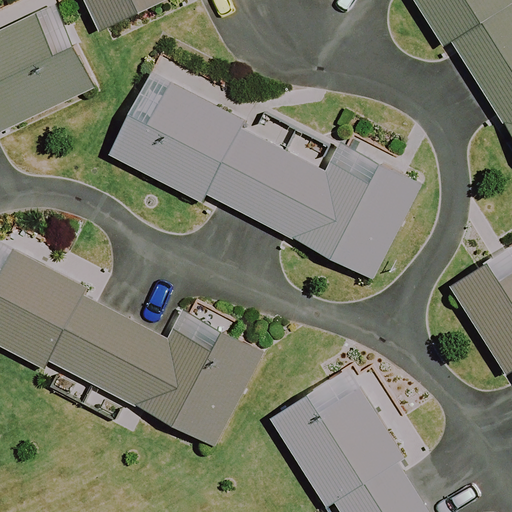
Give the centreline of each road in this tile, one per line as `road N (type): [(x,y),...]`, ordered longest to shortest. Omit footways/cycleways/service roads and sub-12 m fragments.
road 1 (residential): [(394,335),(448,236),(461,185),(453,140),(381,86),(286,60),(244,20)]
road 2 (residential): [(394,335),(172,254),(91,208),(35,192),(0,201)]
road 3 (residential): [(511,476),(440,379),(394,335)]
